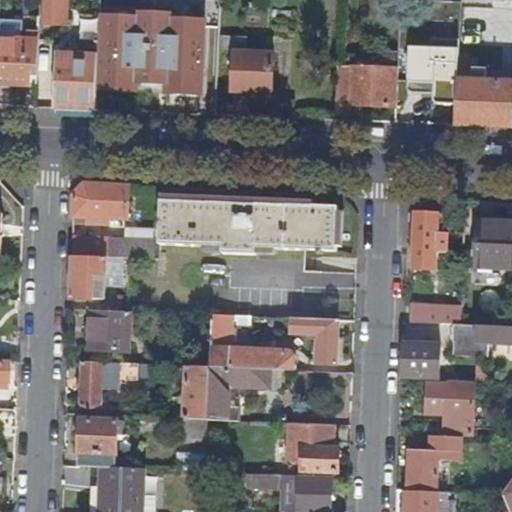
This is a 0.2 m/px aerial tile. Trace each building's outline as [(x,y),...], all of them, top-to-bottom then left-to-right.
[(47,0),(46,24),(62,24),(62,10),(68,10),(68,0),(47,0)] [(97,112),(157,114),(162,0),(102,0),(101,17),(99,56),(97,112)] [(165,0),(159,114),(217,117),(222,0),(165,0)] [(88,55),(99,56),(101,17),(82,16),(80,61),(88,61),(88,55)] [(477,61),(478,56),(488,56),(489,57),(490,30),(461,28),(460,60),(477,61)] [(0,85),(31,86),(31,73),(39,73),(40,34),(30,34),(29,42),(0,40),(0,85)] [(233,92),(273,93),(275,55),(235,54),(233,92)] [(57,60),(55,110),(97,112),(99,56),(88,55),(88,61),(80,61),(57,60)] [(460,60),(460,67),(457,127),(511,129),(511,83),(487,83),(488,56),(478,56),(477,61),(460,60)] [(414,65),(412,125),(457,127),(460,67),(414,65)] [(398,70),(340,67),(337,122),(353,123),(354,107),(392,108),(393,87),(397,87),(398,70)] [(75,197),(74,220),(89,220),(89,226),(109,227),(109,221),(129,221),(130,189),(85,187),(75,197)] [(163,203),(161,247),(224,250),(224,257),(258,258),(258,252),(338,254),(339,209),(163,203)] [(448,219),(416,217),(414,271),(434,272),(436,253),(446,253),(448,219)] [(476,271),(511,272),(511,224),(477,224),(476,271)] [(73,239),(73,258),(123,260),(130,260),(131,241),(73,239)] [(131,241),(130,260),(154,260),(155,242),(131,241)] [(122,288),(123,260),(73,258),(71,301),(105,302),(106,288),(122,288)] [(413,308),(411,326),(438,327),(438,309),(413,308)] [(130,353),(131,314),(128,314),(96,313),(91,313),(90,352),(130,353)] [(211,369),(272,372),(293,373),(293,359),(288,354),(232,352),(232,344),(238,344),(238,337),(233,336),(233,323),(238,323),(238,327),(251,327),(251,319),(212,317),(211,369)] [(337,367),(338,322),(269,319),(269,329),(289,330),(289,336),(317,337),(317,346),(312,346),(312,355),(317,355),(317,366),(337,367)] [(511,347),(511,330),(462,328),(454,328),(453,353),(483,354),(483,347),(511,347)] [(438,380),(440,348),(403,346),(402,378),(438,380)] [(10,384),(11,365),(0,364),(0,383),(1,384),(1,390),(8,390),(9,384),(10,384)] [(209,422),(211,369),(83,364),(81,409),(101,410),(101,390),(112,391),(112,382),(118,382),(118,376),(127,376),(127,377),(161,378),(161,374),(182,375),(182,392),(185,392),(184,421),(209,422)] [(271,390),(272,372),(211,369),(209,422),(240,423),(240,408),(229,407),(229,389),(271,390)] [(446,418),(446,439),(462,440),(472,441),(474,385),(448,384),(448,385),(428,385),(427,417),(446,418)] [(136,434),(156,434),(156,420),(136,419),(136,434)] [(79,470),(95,470),(117,471),(118,444),(123,444),(123,439),(118,439),(118,424),(81,422),(79,470)] [(304,426),(290,425),(288,461),(303,462),(303,473),(338,474),(339,452),(330,451),(331,427),(304,426)] [(462,440),(446,439),(430,438),(430,454),(410,453),(408,493),(439,494),(440,464),(461,464),(462,440)] [(180,456),(179,473),(207,475),(207,456),(180,456)] [(95,470),(92,511),(133,511),(136,472),(117,471),(95,470)] [(332,511),(333,480),(247,476),(247,489),(285,490),(284,511),(332,511)] [(448,502),(448,495),(439,494),(408,493),(407,493),(406,511),(437,511),(438,502),(448,502)]
